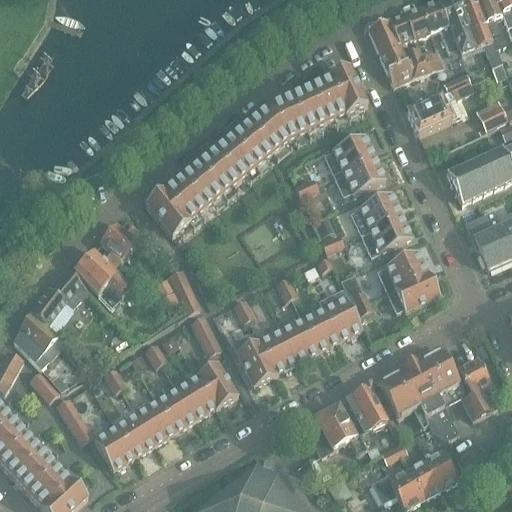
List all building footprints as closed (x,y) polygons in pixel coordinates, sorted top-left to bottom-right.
[(452,0),(438,6),(455,54),(459,61),(482,51),(490,73),(495,86),(506,81),(501,69),(494,54),(495,54),(473,0),(452,0)] [(473,0),(495,54),(504,51),(499,38),(494,24),(502,21),(493,0),(473,0)] [(511,2),(511,0),(493,0),(502,21),(507,34),(511,31),(511,2)] [(455,54),(438,6),(418,14),(428,39),(438,35),(447,57),(455,54)] [(386,25),(396,46),(398,51),(398,50),(428,39),(418,14),(387,25),(386,25)] [(366,34),(376,55),(396,46),(386,25),(366,34)] [(376,55),(386,76),(406,68),(402,60),(404,60),(398,50),(398,51),(396,46),(376,55)] [(406,68),(386,76),(393,92),(411,84),(431,77),(443,72),(436,56),(428,58),(426,55),(418,57),(417,54),(404,60),(402,60),(406,68)] [(267,112),(198,168),(164,196),(163,195),(144,210),(171,243),(190,228),(189,227),(272,160),(276,165),(277,166),(278,165),(277,165),(290,155),(291,154),(290,153),(290,154),(287,148),(288,147),(367,112),(349,73),(327,83),(327,84),(267,112)] [(440,101),(406,116),(405,117),(416,141),(451,125),(454,123),(447,108),(471,96),(467,88),(469,88),(465,78),(442,89),(446,98),(440,101)] [(497,105),(475,116),(484,137),(506,126),(507,126),(508,129),(511,127),(511,112),(502,116),(497,105)] [(511,127),(508,129),(498,133),(503,146),(511,142),(511,127)] [(324,161),(333,181),(374,162),(364,140),(331,155),(333,157),(324,161)] [(511,147),(446,177),(460,209),(511,185),(511,147)] [(385,186),(374,162),(333,181),(343,202),(351,198),(352,201),(385,186)] [(303,189),(308,200),(318,196),(313,184),(303,189)] [(295,192),(300,204),(308,200),(303,189),(295,192)] [(351,220),(360,239),(401,221),(391,198),(358,213),(359,216),(351,220)] [(465,228),(476,253),(486,276),(511,264),(511,224),(498,231),(491,216),(465,228)] [(401,221),(360,239),(360,240),(371,263),(379,259),(412,244),(401,221)] [(100,249),(94,255),(104,264),(114,274),(120,267),(137,247),(144,240),(131,229),(125,236),(119,232),(115,228),(98,248),(100,249)] [(328,245),(334,256),(344,252),(339,240),(328,245)] [(320,248),(325,260),(334,256),(328,245),(320,248)] [(74,274),(98,299),(108,289),(120,301),(128,293),(93,256),(74,274)] [(377,278),(387,298),(429,278),(428,277),(427,278),(417,256),(385,271),(386,274),(377,278)] [(328,263),(327,263),(317,269),(321,278),(332,272),(328,263)] [(168,280),(186,320),(186,321),(200,315),(181,274),(168,280)] [(48,294),(31,318),(48,334),(49,332),(57,339),(73,318),(72,314),(77,308),(89,297),(71,278),(68,275),(51,295),(48,294)] [(439,301),(429,278),(387,298),(396,318),(403,314),(404,317),(439,301)] [(354,280),(340,286),(349,304),(346,305),(351,314),(356,312),(367,307),(362,297),(354,280)] [(165,283),(155,289),(162,301),(172,295),(165,283)] [(282,286),(291,304),(296,301),(287,283),(282,286)] [(285,307),(291,304),(282,286),(276,289),(285,307)] [(341,296),(319,307),(323,315),(339,347),(362,336),(355,323),(351,314),(346,305),(341,296)] [(239,308),(248,326),(254,323),(245,305),(239,308)] [(356,312),(351,314),(355,323),(360,321),(371,315),(367,307),(356,312)] [(242,329),(248,326),(239,308),(233,311),(242,329)] [(323,315),(301,326),(318,358),(339,347),(323,315)] [(31,318),(14,347),(38,371),(40,374),(48,366),(49,367),(65,350),(48,334),(31,318)] [(207,362),(220,355),(203,321),(190,328),(207,362)] [(301,326),(280,336),(296,369),(318,358),(301,326)] [(259,345),(258,346),(275,381),(277,380),(276,379),(296,369),(280,336),(260,347),(259,345)] [(253,337),(231,349),(236,358),(253,392),(275,381),(258,346),(253,337)] [(170,340),(160,347),(165,354),(173,356),(178,353),(170,340)] [(150,353),(160,370),(166,367),(156,349),(150,353)] [(474,353),(480,364),(488,359),(482,349),(474,353)] [(155,373),(160,370),(150,353),(145,356),(155,373)] [(399,377),(427,431),(431,439),(447,447),(458,441),(441,410),(463,398),(441,356),(436,359),(435,357),(399,377)] [(7,357),(0,370),(0,399),(2,401),(22,365),(7,357)] [(138,360),(129,366),(135,374),(144,369),(138,360)] [(460,407),(468,422),(472,427),(493,415),(482,396),(490,392),(475,364),(454,375),(469,402),(460,407)] [(196,381),(216,414),(237,401),(217,368),(196,381)] [(109,378),(120,395),(125,392),(115,375),(109,378)] [(29,385),(34,391),(45,382),(40,376),(29,385)] [(421,434),(427,431),(399,377),(383,385),(383,387),(378,390),(397,425),(412,417),(421,434)] [(114,398),(120,395),(109,378),(104,381),(114,398)] [(57,381),(50,387),(54,393),(59,398),(67,393),(57,381)] [(176,395),(195,425),(214,414),(215,415),(216,414),(196,381),(194,382),(195,383),(176,395)] [(45,382),(34,391),(39,397),(50,387),(45,382)] [(50,387),(39,397),(43,402),(54,393),(50,387)] [(54,393),(43,402),(48,408),(59,398),(54,393)] [(156,408),(175,438),(195,425),(176,395),(156,408)] [(362,441),(359,443),(366,457),(375,452),(368,439),(386,429),(369,396),(346,408),(357,428),(356,429),(362,441)] [(56,411),(60,417),(72,410),(68,403),(56,411)] [(135,420),(154,451),(175,438),(156,408),(135,420)] [(72,410),(60,417),(64,424),(76,416),(72,410)] [(0,434),(12,424),(0,411),(0,434)] [(357,462),(366,457),(359,443),(355,445),(338,413),(315,425),(321,437),(310,443),(321,463),(332,457),(332,458),(350,448),(357,462)] [(76,416),(64,424),(67,430),(80,422),(76,416)] [(115,433),(134,464),(154,451),(135,420),(115,433)] [(80,422),(67,430),(71,436),(84,428),(80,422)] [(12,424),(0,434),(0,464),(27,440),(12,424)] [(84,428),(71,436),(75,442),(88,434),(84,428)] [(113,477),(134,464),(115,433),(93,446),(113,477)] [(88,434),(75,442),(80,449),(92,442),(88,434)] [(27,440),(0,464),(0,470),(10,481),(12,483),(41,456),(27,440)] [(456,464),(465,481),(500,462),(490,443),(478,449),(479,451),(456,463),(456,464)] [(400,447),(387,454),(393,465),(406,458),(400,447)] [(387,454),(378,460),(383,470),(393,465),(387,454)] [(41,456),(12,483),(13,484),(25,497),(27,499),(56,472),(41,456)] [(435,475),(434,475),(444,493),(461,484),(447,459),(443,461),(441,457),(429,464),(435,475)] [(429,464),(405,477),(421,506),(444,493),(434,475),(435,475),(429,464)] [(307,511),(279,475),(255,467),(195,511),(307,511)] [(56,472),(27,499),(28,500),(38,511),(44,511),(72,487),(71,486),(70,487),(56,472)] [(390,481),(371,491),(381,509),(396,501),(401,511),(409,511),(421,506),(405,477),(399,480),(397,477),(390,481)] [(72,487),(44,511),(77,511),(87,503),(72,487)]
